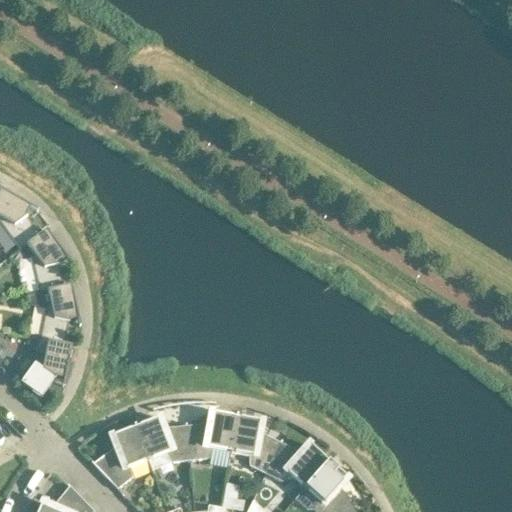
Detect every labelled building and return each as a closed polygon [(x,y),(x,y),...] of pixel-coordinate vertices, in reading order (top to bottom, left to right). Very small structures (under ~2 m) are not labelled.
[(30,209),(0,193),(0,226),(19,253),(46,233),(45,233),(39,237),(25,218),(29,211),(36,215),(37,213),(30,209)] [(66,260),(46,233),(19,253),(26,248),(33,257),(30,259),(38,295),(71,288),(63,290),(58,266),(65,261),(69,268),(71,267),(66,260)] [(78,321),(71,288),(38,295),(26,298),(28,306),(45,311),(39,342),(71,349),(64,347),(68,323),(77,322),(78,330),(80,329),(78,321)] [(29,340),(25,346),(33,351),(39,342),(29,340)] [(41,357),(20,386),(40,401),(55,380),(63,382),(61,390),(63,390),(64,382),(71,349),(39,342),(33,351),(41,357)] [(186,426),(185,426),(189,463),(207,462),(211,451),(230,455),(236,418),(235,418),(235,420),(210,415),(208,427),(186,429),(186,426)] [(237,418),(236,418),(230,455),(248,458),(249,469),(265,477),(281,443),(280,443),(279,445),(260,436),(262,424),(237,420),(237,418)] [(134,428),(133,428),(147,463),(165,456),(171,465),(189,463),(185,426),(184,426),(185,429),(163,431),(159,420),(135,429),(134,428)] [(91,465),(117,492),(131,481),(129,470),(147,463),(133,428),(133,430),(110,439),(114,450),(93,466),(92,464),(91,465)] [(282,444),(281,443),(265,477),(273,481),(281,485),(286,481),(290,478),(293,481),(304,491),(329,463),(328,462),(327,464),(308,447),(300,455),(281,446),(282,444)] [(329,463),(304,491),(318,504),(313,511),(347,511),(354,508),(354,507),(351,509),(340,491),(347,482),(346,481),(328,465),(330,463),(329,463)] [(91,511),(68,487),(67,488),(68,490),(52,510),(41,505),(38,511),(91,511)]
